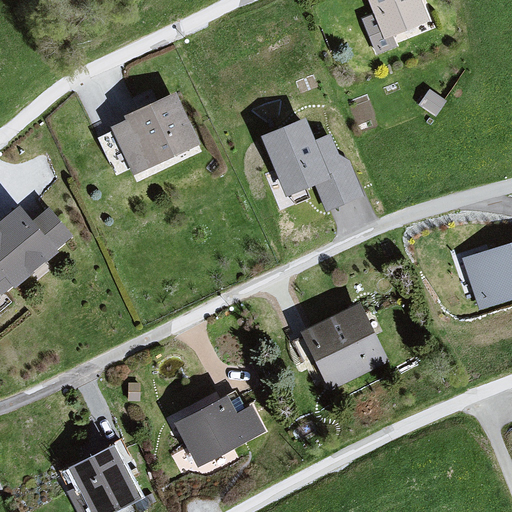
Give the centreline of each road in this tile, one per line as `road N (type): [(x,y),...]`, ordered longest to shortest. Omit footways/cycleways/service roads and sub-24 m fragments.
road 1 (residential): [(0,414),(380,225),(511,182)]
road 2 (residential): [(238,511),(511,381)]
road 3 (residential): [(0,145),(61,86),(245,0)]
